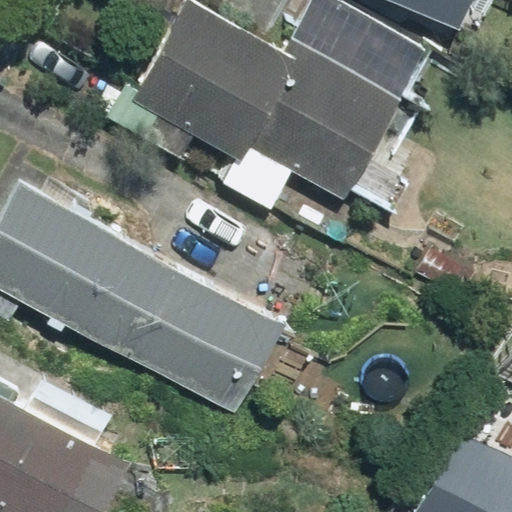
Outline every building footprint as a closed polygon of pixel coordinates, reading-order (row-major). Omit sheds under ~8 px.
[(310,0),(294,35),(220,0),(185,0),(146,83),(119,70),(102,107),(186,147),(198,121),(233,138),(219,168),(277,196),(291,165),(346,191),(353,176),(399,198),(420,153),(398,142),(422,92),(406,84),(429,38),(349,0),(310,0)] [(426,0),(463,16),(469,0),(426,0)] [(25,166),(0,211),(0,310),(12,316),(25,293),(237,407),(290,309),(25,166)] [(39,363),(24,392),(0,379),(0,511),(99,511),(132,450),(100,433),(116,404),(39,363)] [(511,511),(511,405),(489,394),(474,422),(460,415),(409,511),(511,511)]
